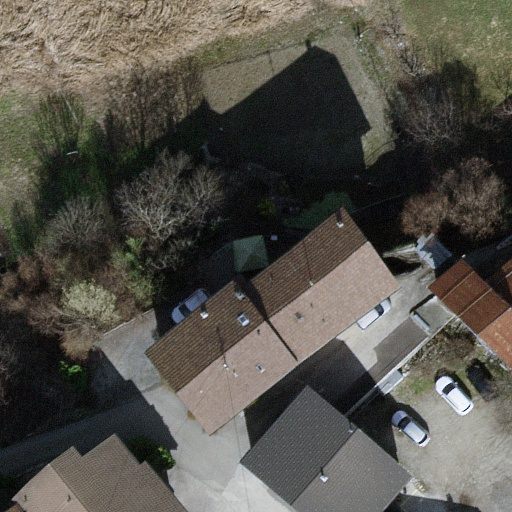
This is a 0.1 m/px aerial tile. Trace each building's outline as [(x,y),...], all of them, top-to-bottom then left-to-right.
[(338,209),(240,290),(294,361),(394,285),(338,209)] [(466,270),(432,298),(511,394),(511,283),(492,301),(466,270)] [(145,347),(206,428),(294,361),(240,290),(233,281),(145,347)] [(309,393),(249,465),(306,511),(369,511),(404,471),(309,393)] [(86,460),(23,511),(173,511),(121,449),(94,471),(86,460)]
